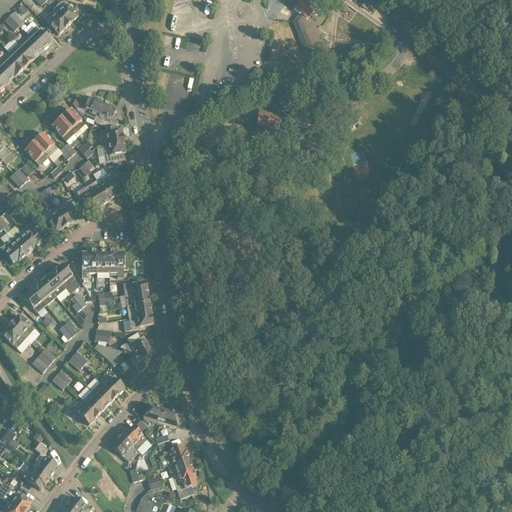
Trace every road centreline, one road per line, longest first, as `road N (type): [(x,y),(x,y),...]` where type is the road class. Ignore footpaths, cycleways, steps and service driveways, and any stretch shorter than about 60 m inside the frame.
road 1 (residential): [(183,360),(124,32)]
road 2 (residential): [(43,511),(149,383),(183,360)]
road 3 (residential): [(0,114),(89,29),(99,36),(124,32)]
road 4 (residential): [(244,490),(223,465),(183,360)]
road 5 (residential): [(0,303),(73,239),(114,224)]
